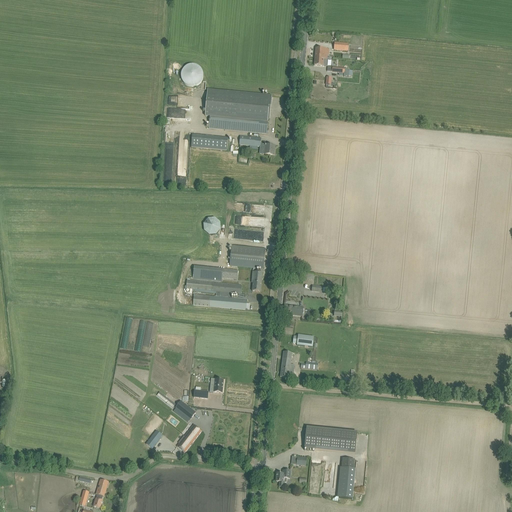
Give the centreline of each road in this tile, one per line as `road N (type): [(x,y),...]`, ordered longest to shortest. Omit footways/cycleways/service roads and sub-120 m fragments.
road 1 (tertiary): [(262,469),(307,0)]
road 2 (unclassified): [(262,469),(167,458),(114,478),(0,461)]
